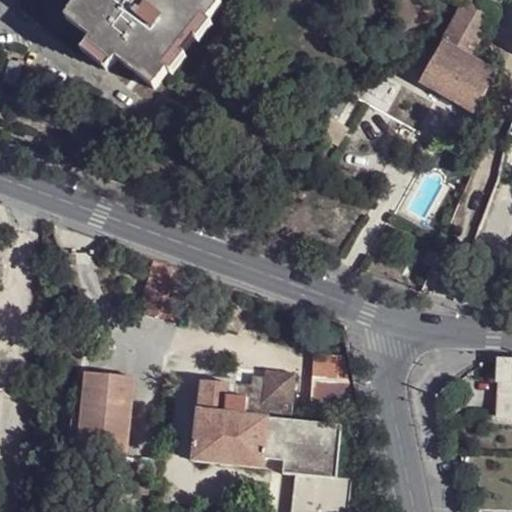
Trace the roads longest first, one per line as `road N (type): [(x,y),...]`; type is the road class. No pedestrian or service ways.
road 1 (residential): [(0,178),(392,318)]
road 2 (residential): [(414,511),(387,379),(392,318)]
road 3 (residential): [(392,318),(511,334)]
